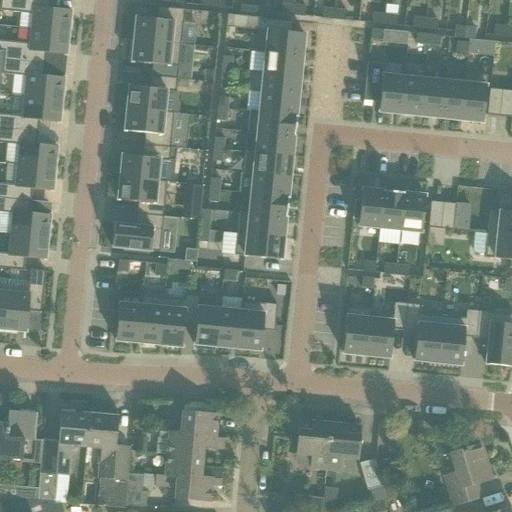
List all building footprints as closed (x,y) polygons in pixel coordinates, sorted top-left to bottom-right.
[(70,11),(49,8),(49,0),(0,0),(0,11),(31,14),(30,29),(68,33),(70,11)] [(211,0),(211,7),(223,9),(223,0),(211,0)] [(282,5),(280,15),(292,16),(293,6),(282,5)] [(240,7),(239,17),(242,17),(249,18),(251,18),(252,8),(240,6),(240,7)] [(293,6),(292,16),(304,17),(305,7),(293,6)] [(135,18),(132,41),(180,45),(183,11),(157,8),(156,20),(135,18)] [(251,18),(258,19),(263,19),(264,9),(252,8),(251,18)] [(322,9),(321,19),(333,20),(334,10),(322,9)] [(334,10),(333,20),(345,21),(346,11),(334,10)] [(372,14),(371,24),(383,25),(384,15),(372,14)] [(384,15),(383,25),(395,26),(396,16),(384,15)] [(227,16),(225,27),(241,29),(242,17),(239,17),(227,16)] [(413,18),(412,28),(424,29),(425,19),(413,18)] [(264,54),(264,52),(302,56),(304,35),(291,34),(292,22),(258,19),(254,53),(264,54)] [(425,19),(424,29),(436,30),(437,21),(425,19)] [(455,33),(454,38),(464,40),(465,27),(455,26),(455,33)] [(494,26),(493,36),(505,37),(506,28),(494,26)] [(465,27),(464,40),(473,41),(475,28),(465,27)] [(0,40),(0,51),(3,52),(2,60),(43,64),(45,53),(65,55),(68,33),(30,29),(18,28),(16,43),(0,40)] [(371,30),(370,40),(382,41),(383,31),(371,30)] [(428,36),(416,34),(415,44),(427,45),(428,36)] [(440,37),(428,36),(427,45),(439,47),(440,37)] [(132,41),(130,63),(178,68),(180,45),(132,41)] [(468,44),(456,42),(455,52),(467,54),(468,44)] [(480,45),(468,44),(467,54),(479,55),(480,45)] [(299,76),(302,56),(264,52),(264,54),(262,72),(299,76)] [(222,57),(221,69),(231,70),(232,58),(222,57)] [(23,97),(61,101),(63,79),(42,77),(43,64),(2,60),(1,75),(25,77),(23,97)] [(368,63),(364,102),(379,103),(378,113),(399,115),(403,78),(383,76),(384,65),(368,63)] [(231,70),(221,69),(220,81),(230,82),(231,70)] [(203,82),(214,83),(215,71),(204,70),(203,82)] [(297,97),(299,76),(262,72),(260,93),(297,97)] [(464,74),(463,84),(465,84),(461,121),(482,124),(486,77),(464,74)] [(128,87),(125,109),(163,113),(166,92),(175,93),(176,80),(150,77),(149,89),(128,87)] [(420,117),(423,80),(403,78),(399,115),(420,117)] [(423,80),(420,117),(440,119),(444,82),(423,80)] [(440,119),(461,121),(465,84),(463,84),(444,82),(440,119)] [(489,90),(486,116),(499,117),(501,91),(489,90)] [(511,92),(501,91),(499,117),(511,118),(511,108),(511,92)] [(258,112),(258,113),(295,117),(297,97),(260,93),(258,112)] [(59,123),(61,101),(23,97),(21,117),(0,115),(0,129),(37,133),(38,121),(59,123)] [(218,97),(217,109),(227,110),(228,98),(218,97)] [(126,110),(123,132),(145,134),(144,146),(170,149),(185,150),(188,116),(173,115),(173,113),(164,113),(163,113),(126,110)] [(217,110),(216,122),(226,123),(227,111),(217,110)] [(293,138),(295,117),(258,113),(258,112),(248,111),(246,134),(256,135),(256,134),(293,138)] [(16,166),(54,170),(57,147),(36,145),(37,133),(0,129),(0,144),(18,146),(16,166)] [(291,158),(293,138),(256,134),(256,135),(254,154),(291,158)] [(214,139),(213,150),(222,151),(224,140),(214,139)] [(121,156),(119,178),(156,182),(157,181),(166,182),(173,183),(175,162),(168,161),(170,149),(144,146),(143,158),(121,156)] [(213,150),(212,162),(221,163),(222,151),(213,150)] [(244,152),(242,174),(252,175),(289,179),(291,158),(254,154),(254,153),(244,152)] [(52,192),(54,170),(16,166),(14,186),(0,184),(0,198),(30,202),(31,190),(52,192)] [(287,199),(289,179),(252,175),(250,195),(287,199)] [(166,182),(157,181),(156,182),(119,178),(116,201),(138,203),(137,215),(163,218),(166,182)] [(210,179),(208,191),(218,192),(219,180),(210,179)] [(379,229),(383,192),(361,190),(360,203),(355,202),(353,219),(358,219),(357,227),(379,229)] [(208,191),(207,203),(217,204),(218,192),(208,191)] [(403,194),(383,192),(379,229),(399,231),(403,194)] [(399,231),(421,234),(424,196),(403,194),(399,231)] [(248,214),(247,216),(285,220),(287,199),(250,195),(248,214)] [(9,234),(47,238),(50,216),(29,214),(30,202),(0,198),(0,213),(11,215),(9,234)] [(430,202),(427,229),(440,230),(442,204),(430,202)] [(455,205),(443,204),(440,230),(452,231),(455,205)] [(486,235),(511,237),(511,213),(489,211),(486,235)] [(236,235),(283,240),(285,220),(247,216),(248,214),(238,213),(236,235)] [(111,248),(159,253),(163,218),(137,215),(135,227),(114,225),(111,248)] [(200,219),(198,231),(208,232),(209,220),(200,219)] [(208,232),(198,231),(197,243),(207,243),(208,232)] [(45,261),(47,238),(9,234),(7,254),(0,253),(0,268),(23,271),(24,259),(45,261)] [(283,240),(236,235),(234,256),(281,261),(283,240)] [(511,237),(486,235),(484,258),(511,261),(511,237)] [(197,251),(185,250),(184,261),(196,263),(197,251)] [(127,274),(128,262),(118,261),(117,272),(127,274)] [(375,264),(363,262),(362,272),(374,273),(375,264)] [(385,274),(395,275),(396,264),(386,263),(385,274)] [(165,277),(166,266),(156,264),(154,276),(165,277)] [(406,265),(396,264),(395,275),(405,276),(406,265)] [(29,270),(27,293),(7,291),(3,331),(25,333),(27,312),(40,313),(45,272),(29,270)] [(222,281),(234,282),(235,272),(223,271),(222,281)] [(511,277),(502,275),(497,292),(511,296),(511,277)] [(372,290),(373,280),(361,278),(361,279),(360,288),(372,290)] [(185,311),(184,322),(195,323),(193,345),(216,347),(219,309),(220,299),(198,297),(186,296),(185,302),(185,311)] [(142,297),(141,307),(137,345),(158,347),(164,300),(142,297)] [(164,300),(158,347),(181,349),(184,322),(185,302),(164,300)] [(241,312),(237,349),(259,352),(262,330),(274,331),(277,305),(242,301),(241,312)] [(140,307),(118,304),(114,342),(137,345),(141,307),(140,307)] [(365,357),(389,359),(392,330),(404,331),(407,306),(394,304),(392,322),(369,319),(365,357)] [(418,315),(419,307),(407,306),(404,331),(416,332),(413,362),(437,364),(441,317),(418,315)] [(369,319),(370,309),(347,307),(342,355),(365,357),(369,319)] [(216,347),(237,349),(241,312),(219,309),(216,347)] [(441,317),(437,364),(460,367),(463,337),(475,338),(478,313),(465,311),(465,319),(441,317)] [(478,313),(475,338),(487,340),(485,365),(509,367),(511,340),(511,316),(490,314),(478,313)] [(40,465),(41,450),(42,441),(34,441),(36,415),(7,412),(6,424),(0,423),(0,461),(4,462),(5,459),(19,461),(20,463),(40,465)] [(38,489),(37,502),(53,503),(56,476),(69,477),(71,447),(86,448),(89,415),(60,413),(56,451),(41,450),(40,465),(39,475),(38,489)] [(160,422),(158,438),(168,439),(169,433),(214,437),(215,433),(216,416),(183,414),(182,424),(160,422)] [(89,415),(86,448),(100,449),(98,480),(100,480),(109,481),(107,507),(124,509),(127,475),(128,457),(114,456),(117,418),(89,415)] [(310,469),(325,470),(329,425),(298,422),(295,454),(311,456),(310,469)] [(325,470),(340,471),(341,458),(357,460),(360,428),(329,425),(325,470)] [(168,439),(167,455),(201,458),(201,448),(223,450),(225,434),(215,433),(214,437),(169,433),(168,439)] [(137,437),(136,453),(145,454),(146,438),(137,437)] [(453,508),(478,500),(482,499),(478,483),(491,480),(480,445),(450,455),(455,474),(444,478),(453,508)] [(166,471),(165,476),(210,480),(209,486),(220,487),(221,471),(200,469),(201,458),(167,455),(166,471)] [(378,463),(381,474),(392,470),(389,459),(378,463)] [(359,464),(367,491),(382,487),(374,460),(359,464)] [(155,476),(154,486),(177,489),(176,499),(208,502),(209,486),(210,480),(165,476),(166,471),(155,470),(155,476)] [(127,475),(124,509),(125,509),(126,507),(145,507),(147,493),(142,493),(141,493),(142,488),(143,476),(127,475)] [(0,499),(19,501),(37,502),(38,489),(0,486),(0,499)] [(383,491),(386,501),(395,498),(393,486),(383,491)] [(292,511),(296,511),(321,511),(323,499),(295,495),(292,511)] [(453,508),(451,508),(452,511),(511,511),(511,509),(511,508),(498,511),(481,511),(478,500),(453,508)] [(61,511),(58,504),(53,503),(37,502),(19,501),(23,511),(61,511)] [(379,503),(373,504),(373,505),(375,511),(385,511),(382,502),(379,503)]
